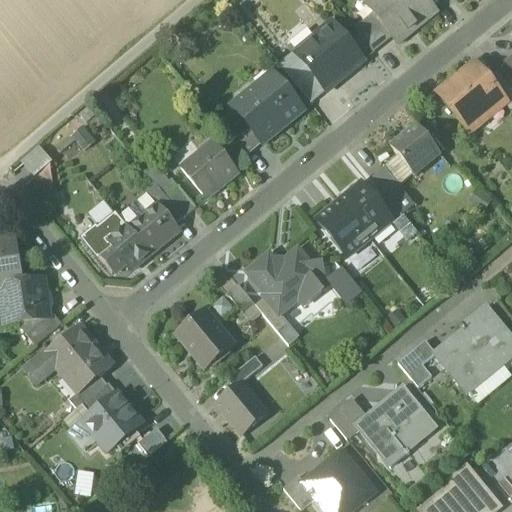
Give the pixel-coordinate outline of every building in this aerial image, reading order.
[(370,17),(372,15),(390,0),(372,0),(363,9),(370,17)] [(392,40),(397,46),(436,14),(424,0),(390,0),(372,15),(392,40)] [(360,39),(373,55),(392,40),(372,15),(370,17),(353,31),(360,39)] [(299,61),(326,94),(328,93),(326,91),(343,77),(345,79),(362,65),(349,48),(331,26),(313,40),(318,46),(299,61)] [(296,54),(313,40),(307,33),(304,33),(291,44),(291,47),(296,54)] [(362,65),(373,55),(360,39),(349,48),(362,65)] [(294,55),(299,61),(318,46),(313,40),(296,54),(294,55)] [(278,67),(284,74),(299,61),(294,55),(293,54),(278,67)] [(284,74),(310,107),(326,94),(299,61),(284,74)] [(436,97),(464,130),(499,101),(503,106),(505,105),(487,84),(475,69),(458,83),(456,81),(436,97)] [(511,76),(506,69),(497,76),(511,94),(511,76)] [(511,112),(511,94),(497,76),(487,84),(505,105),(503,106),(510,115),(511,112)] [(326,91),(328,93),(345,79),(343,77),(326,91)] [(242,121),(263,146),(301,115),(274,80),(259,92),(254,91),(235,106),(235,112),(242,121)] [(225,137),(245,162),(263,146),(242,121),(225,137)] [(71,138),(84,154),(94,145),(82,129),(71,138)] [(397,160),(413,179),(439,157),(416,129),(390,151),(397,160)] [(180,171),(206,203),(238,178),(212,145),(180,171)] [(23,166),(34,178),(51,164),(40,152),(23,166)] [(397,160),(384,171),(399,190),(413,179),(397,160)] [(159,192),(166,200),(178,190),(171,183),(169,185),(155,168),(145,175),(154,186),(159,192)] [(389,203),(401,218),(414,208),(399,190),(384,171),(371,181),(389,203)] [(149,200),(159,192),(154,186),(145,194),(149,200)] [(317,225),(362,189),(360,186),(315,223),(317,225)] [(345,260),(346,262),(391,225),(379,210),(362,189),(317,225),(331,243),(337,238),(351,256),(345,260)] [(178,190),(166,200),(183,221),(195,211),(178,190)] [(475,191),(467,204),(483,215),(492,201),(475,191)] [(166,200),(159,192),(149,200),(156,208),(174,229),(184,222),(183,221),(166,200)] [(125,228),(127,231),(156,208),(149,200),(144,199),(122,217),(121,223),(120,223),(125,228)] [(391,225),(393,227),(394,228),(403,221),(401,218),(389,203),(379,210),(391,225)] [(88,218),(98,230),(114,216),(104,204),(88,218)] [(156,208),(127,231),(150,259),(179,236),(174,229),(156,208)] [(97,230),(107,242),(125,228),(120,223),(115,216),(114,216),(98,230),(97,230)] [(403,221),(394,228),(407,244),(416,237),(403,221)] [(391,225),(346,262),(348,264),(349,263),(358,273),(373,261),(365,251),(393,227),(391,225)] [(127,231),(125,228),(107,242),(107,243),(113,250),(126,266),(132,274),(150,259),(127,231)] [(94,256),(99,262),(113,250),(107,243),(107,242),(97,230),(83,242),(94,256)] [(337,238),(331,243),(345,260),(351,256),(337,238)] [(0,289),(21,286),(14,241),(0,242),(0,289)] [(126,266),(113,250),(99,262),(112,278),(126,266)] [(264,302),(279,319),(298,303),(304,309),(321,296),(315,289),(323,282),(323,280),(321,268),(309,270),(298,255),(278,271),(269,260),(248,277),(266,300),(264,302)] [(340,272),(324,285),(345,310),(360,297),(340,272)] [(16,327),(23,326),(44,323),(52,316),(48,319),(47,309),(49,309),(47,297),(45,297),(43,282),(21,286),(0,289),(0,303),(2,316),(11,315),(13,327),(16,327)] [(226,297),(243,318),(254,309),(237,288),(226,297)] [(223,300),(210,310),(220,322),(233,312),(223,300)] [(262,318),(277,337),(286,329),(279,319),(264,302),(255,309),(262,318)] [(262,318),(255,309),(254,309),(243,318),(251,327),(262,318)] [(435,358),(463,393),(497,366),(501,370),(511,361),(511,343),(485,310),(462,329),(461,328),(459,330),(460,331),(462,334),(435,357),(434,358),(435,358)] [(386,320),(393,331),(405,323),(398,312),(386,320)] [(11,315),(2,316),(4,329),(13,327),(11,315)] [(203,372),(204,373),(233,349),(205,315),(176,339),(187,352),(188,351),(204,370),(203,372)] [(25,338),(35,350),(61,328),(52,316),(44,323),(25,338)] [(25,338),(44,323),(23,326),(25,338)] [(23,326),(16,327),(25,338),(23,326)] [(286,329),(277,337),(288,350),(299,341),(288,328),(286,329)] [(80,330),(47,357),(46,356),(24,374),(36,388),(56,372),(65,383),(70,378),(81,391),(75,396),(77,398),(99,380),(112,369),(80,330)] [(397,367),(418,392),(431,380),(422,369),(435,358),(434,358),(435,357),(425,345),(397,367)] [(187,352),(203,372),(204,370),(188,351),(187,352)] [(235,393),(242,387),(263,370),(254,361),(227,383),(235,393)] [(463,393),(467,398),(501,370),(497,366),(463,393)] [(510,381),(501,370),(467,398),(476,409),(510,381)] [(65,383),(75,396),(81,391),(70,378),(65,383)] [(76,413),(87,405),(106,389),(99,380),(77,398),(69,405),(76,413)] [(108,387),(106,389),(87,405),(94,415),(116,398),(108,387)] [(216,408),(241,439),(267,418),(242,387),(235,393),(216,408)] [(356,430),(358,433),(390,472),(406,458),(407,459),(409,457),(407,455),(435,432),(402,392),(365,422),(356,430)] [(94,415),(81,426),(83,427),(86,425),(100,442),(97,445),(98,446),(107,457),(115,450),(134,434),(142,428),(117,397),(116,398),(94,415)] [(70,418),(78,428),(81,426),(94,415),(87,405),(76,413),(70,418)] [(329,423),(346,443),(358,433),(356,430),(365,422),(351,405),(329,423)] [(87,455),(98,446),(97,445),(100,442),(86,425),(83,427),(81,426),(78,428),(70,435),(87,455)] [(138,448),(146,459),(165,443),(156,433),(138,448)] [(134,434),(115,450),(121,456),(140,441),(134,434)] [(315,503),(321,511),(349,511),(357,506),(359,509),(374,497),(340,455),(325,467),(328,471),(305,490),(304,490),(309,496),(308,497),(310,500),(311,499),(315,503)] [(420,511),(480,511),(474,504),(486,495),(466,470),(448,484),(450,488),(420,511)] [(77,475),(74,498),(90,500),(93,477),(77,475)] [(283,492),(298,511),(303,511),(315,503),(311,499),(310,500),(308,497),(309,496),(304,490),(305,490),(297,480),(283,492)] [(498,511),(499,511),(486,495),(474,504),(480,511),(498,511)]
